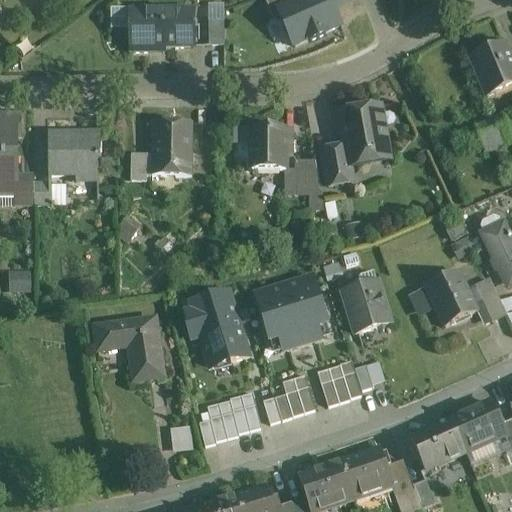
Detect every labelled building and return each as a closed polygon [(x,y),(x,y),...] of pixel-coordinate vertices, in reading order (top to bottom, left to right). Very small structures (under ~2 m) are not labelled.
[(304,2),(303,0),(272,0),(266,3),(274,21),(281,18),(279,14),(304,2)] [(330,14),(323,0),(308,0),(304,2),(279,14),(281,18),(295,50),(310,43),(311,45),(326,38),(326,36),(341,29),(334,13),(330,14)] [(213,21),(227,21),(227,5),(213,5),(213,21)] [(194,50),(194,15),(131,15),(131,16),(132,55),(152,55),(151,50),(194,50)] [(224,23),(210,23),(210,49),(224,49),(224,23)] [(511,63),(506,49),(472,63),(488,102),(511,92),(511,63)] [(380,112),(341,119),(346,151),(349,167),(350,167),(389,159),(380,112)] [(21,142),(20,116),(0,116),(0,140),(16,140),(16,142),(21,142)] [(511,145),(502,121),(475,131),(486,156),(511,145)] [(191,127),(154,126),(153,179),(190,180),(191,127)] [(286,133),(236,133),(236,147),(252,147),(252,175),(286,175),(286,151),(291,151),(291,143),(286,143),(286,133)] [(0,200),(16,200),(16,210),(34,210),(34,186),(34,182),(17,182),(16,142),(16,140),(0,140),(0,200)] [(100,140),(48,141),(49,180),(76,180),(76,186),(98,186),(97,161),(100,161),(100,140)] [(346,151),(323,155),(329,190),(353,186),(350,167),(349,167),(346,151)] [(148,158),(132,158),(131,184),(147,184),(148,158)] [(322,193),(316,164),(296,164),(296,194),(322,193)] [(52,188),(36,189),(36,186),(34,186),(34,210),(52,210),(52,188)] [(58,189),(59,208),(72,208),(72,188),(58,189)] [(499,221),(494,219),(483,225),(481,230),(484,236),(502,228),(499,221)] [(139,230),(126,221),(120,229),(133,239),(139,230)] [(459,221),(443,228),(459,261),(475,253),(459,221)] [(511,243),(510,240),(511,240),(510,237),(509,238),(504,227),(502,228),(484,236),(482,238),(503,281),(508,279),(511,287),(511,243)] [(339,267),(323,272),(328,285),(343,280),(339,267)] [(32,296),(31,275),(9,276),(10,296),(32,296)] [(375,275),(361,279),(359,283),(361,290),(343,296),(356,338),(378,331),(384,334),(387,329),(391,327),(375,275)] [(459,276),(427,291),(437,312),(446,331),(478,316),(459,276)] [(319,329),(327,327),(313,281),(285,289),(302,348),(323,342),(319,329)] [(506,318),(490,284),(477,289),(492,324),(506,318)] [(283,354),(302,348),(285,289),(256,298),(270,344),(279,342),(283,354)] [(437,312),(427,291),(412,299),(422,319),(437,312)] [(231,298),(212,304),(211,301),(190,307),(193,315),(186,318),(193,343),(201,341),(210,370),(230,364),(231,366),(250,361),(231,298)] [(157,324),(95,332),(99,363),(130,359),(134,387),(165,383),(157,324)] [(362,399),(351,366),(340,369),(341,370),(351,402),(362,399)] [(367,370),(372,389),(385,385),(379,367),(367,370)] [(366,369),(355,373),(362,395),(373,391),(372,389),(367,370),(366,369)] [(351,402),(341,370),(329,373),(340,407),(351,404),(351,402)] [(340,407),(329,373),(318,377),(328,411),(340,407)] [(305,417),(316,413),(305,380),(294,383),(305,417)] [(305,417),(294,383),(283,387),(286,398),(293,420),(305,417)] [(253,398),(242,400),(250,435),(261,432),(253,398)] [(282,424),(293,420),(286,398),(275,402),(282,424)] [(250,435),(242,400),(230,403),(231,406),(239,437),(250,435)] [(282,424),(275,402),(263,405),(270,427),(282,424)] [(219,408),(228,443),(239,440),(239,437),(231,406),(219,408)] [(490,407),(451,424),(466,457),(503,441),(505,440),(501,431),(490,407)] [(216,446),(228,443),(219,408),(208,411),(211,425),(216,446)] [(431,433),(411,442),(425,474),(466,457),(451,424),(431,433)] [(216,446),(211,425),(200,427),(205,451),(217,448),(216,446)] [(511,426),(501,431),(505,440),(503,441),(510,456),(511,455),(511,426)] [(173,430),(174,454),(195,453),(194,429),(173,430)] [(380,456),(341,468),(353,504),(392,492),(393,491),(386,469),(385,469),(380,456)] [(403,463),(386,469),(393,491),(392,492),(398,511),(421,511),(413,489),(403,463)] [(341,468),(300,482),(307,503),(309,511),(328,511),(353,504),(341,468)] [(423,511),(435,508),(425,484),(413,489),(421,511),(423,511)] [(274,511),(269,492),(226,504),(228,511),(274,511)] [(309,511),(307,503),(291,507),(292,511),(309,511)]
